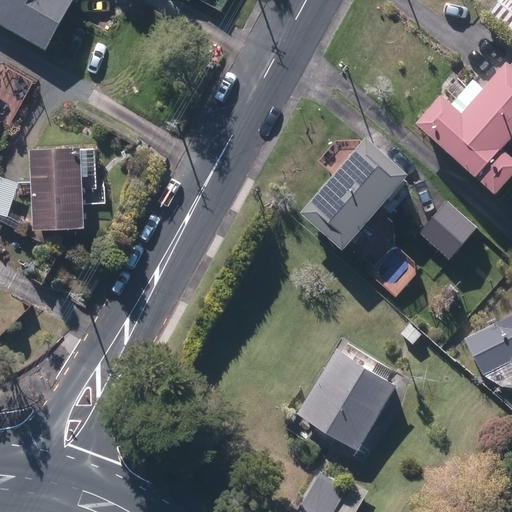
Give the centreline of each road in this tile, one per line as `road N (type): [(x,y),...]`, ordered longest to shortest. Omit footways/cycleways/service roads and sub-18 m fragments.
road 1 (tertiary): [(305,0),(127,329)]
road 2 (tertiary): [(26,484),(66,400),(127,329)]
road 3 (tertiary): [(127,329),(113,413),(83,498)]
